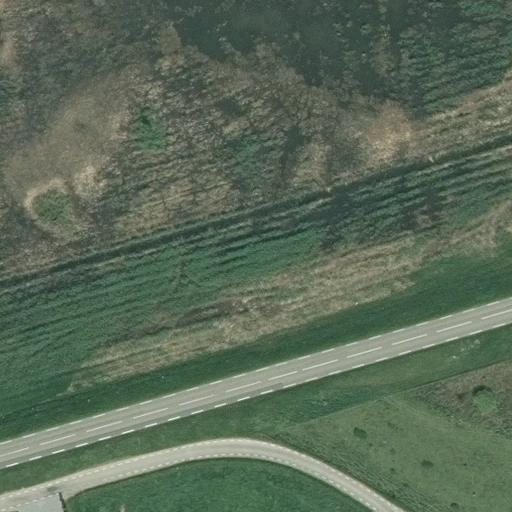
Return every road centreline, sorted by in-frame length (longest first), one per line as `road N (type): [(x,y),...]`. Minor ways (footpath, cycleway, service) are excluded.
road 1 (secondary): [(0,453),(511,303)]
road 2 (unclassified): [(0,504),(165,456),(237,447),(291,457),(391,511)]
